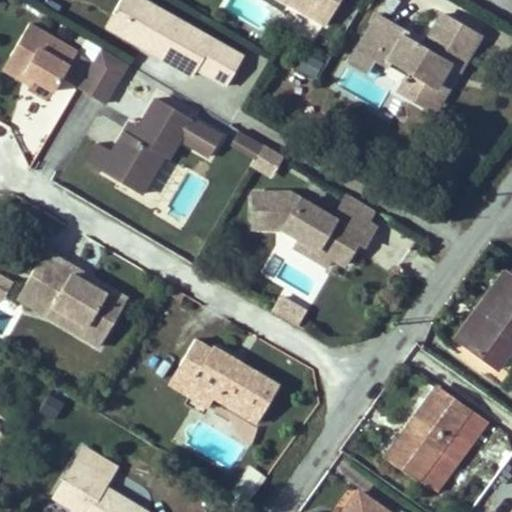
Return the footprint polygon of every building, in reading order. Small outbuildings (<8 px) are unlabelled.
[(56,14),(62,6),(52,0),(49,0),(46,7),(56,14)] [(150,43),(121,26),(136,0),(120,0),(106,27),(154,53),(159,45),(152,41),(150,43)] [(243,56),(144,0),(136,0),(121,26),(150,43),(152,41),(159,45),(154,53),(193,76),(196,69),(226,86),(243,56)] [(284,0),(325,25),(339,0),(284,0)] [(422,47),(403,37),(406,32),(377,15),(358,48),(374,58),(377,52),(410,71),(407,77),(399,91),(430,109),(443,88),(437,84),(448,66),(458,71),(479,36),(441,14),(422,47)] [(78,87),(93,61),(29,24),(10,56),(26,65),(22,72),(34,79),(52,90),(60,77),(78,87)] [(104,103),(127,64),(101,48),(93,61),(78,87),(104,103)] [(367,71),(374,58),(358,48),(350,61),(367,71)] [(410,71),(377,52),(374,58),(407,77),(410,71)] [(314,77),(322,62),(309,54),(300,70),(314,77)] [(22,72),(26,65),(10,56),(3,68),(31,85),(34,79),(22,72)] [(434,112),(458,71),(448,66),(437,84),(443,88),(430,109),(434,112)] [(167,157),(179,138),(210,156),(222,136),(157,97),(139,128),(130,123),(113,152),(98,143),(86,162),(140,194),(163,155),(167,157)] [(263,144),(239,130),(232,144),(255,158),(263,144)] [(375,209),(348,194),(341,207),(367,223),(375,209)] [(367,223),(341,207),(334,219),(297,197),(251,197),(251,214),(263,214),(263,230),(282,230),(298,240),(329,257),(343,265),(351,252),(345,248),(350,239),(356,242),(363,246),(375,227),(367,223)] [(263,230),(263,214),(251,214),(251,229),(263,230)] [(362,255),(394,271),(412,235),(379,219),(362,255)] [(351,252),(356,242),(350,239),(345,248),(351,252)] [(329,257),(298,240),(293,249),(324,266),(329,257)] [(127,298),(91,277),(87,283),(71,273),(75,267),(45,250),(16,298),(46,315),(52,305),(86,325),(80,335),(99,346),(127,298)] [(91,277),(75,267),(71,273),(87,283),(91,277)] [(487,319),(511,284),(511,277),(505,273),(457,340),(467,347),(479,329),(488,336),(496,326),(487,319)] [(0,299),(3,301),(12,283),(0,276),(0,299)] [(467,347),(497,369),(511,348),(511,284),(487,319),(496,326),(488,336),(479,329),(467,347)] [(180,300),(184,294),(172,287),(168,293),(180,300)] [(86,325),(52,305),(46,315),(80,335),(86,325)] [(278,385),(243,364),(239,370),(228,363),(232,357),(212,346),(211,348),(194,339),(179,365),(195,374),(190,383),(256,422),(278,385)] [(239,370),(243,364),(232,357),(228,363),(239,370)] [(195,374),(179,365),(169,382),(208,405),(213,397),(190,383),(195,374)] [(465,449),(484,422),(436,387),(405,429),(413,435),(407,445),(398,439),(386,455),(418,479),(420,477),(435,488),(464,449),(465,449)] [(54,419),(63,403),(49,395),(40,411),(54,419)] [(407,445),(413,435),(405,429),(398,439),(407,445)] [(115,467),(83,447),(75,461),(107,481),(115,467)] [(146,511),(104,486),(107,481),(75,461),(53,497),(77,511),(146,511)] [(248,502),(263,480),(249,470),(233,492),(248,502)] [(386,511),(359,492),(344,511),(386,511)]
